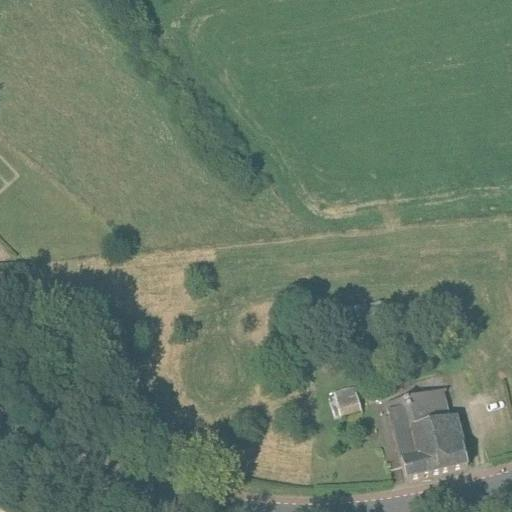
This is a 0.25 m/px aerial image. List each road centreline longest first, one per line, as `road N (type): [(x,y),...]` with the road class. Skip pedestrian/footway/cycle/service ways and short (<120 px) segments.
road 1 (tertiary): [(0,420),(122,483),(249,511)]
road 2 (tertiary): [(365,511),(511,480)]
